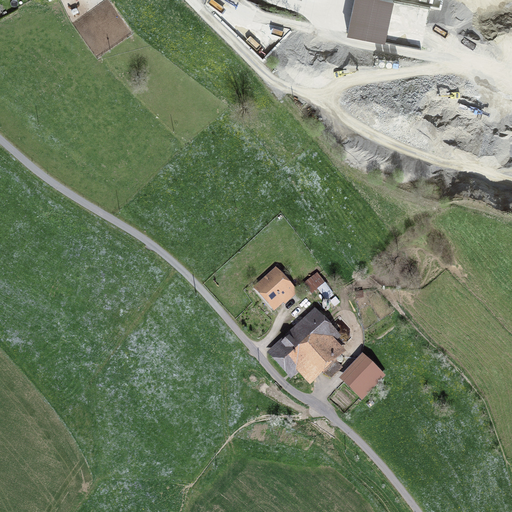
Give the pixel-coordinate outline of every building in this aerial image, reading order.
[(404,0),(404,2),(393,0),(354,0),(348,34),(421,49),(431,0),(404,0)] [(259,289),(274,305),(290,290),(276,274),(259,289)] [(317,276),(305,285),(311,293),(323,284),(317,276)] [(276,354),(291,370),(295,367),(309,381),(320,371),(330,378),(341,368),(334,359),(340,353),(331,342),(337,337),(314,312),(308,318),(309,320),(299,330),(300,332),(276,354)] [(365,363),(347,382),(362,396),(380,377),(365,363)]
